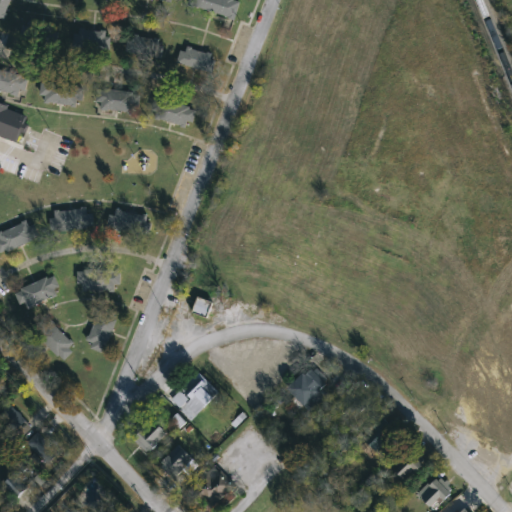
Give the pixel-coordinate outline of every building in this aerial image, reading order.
[(13,0),(8,19),(0,16),(0,0),(13,0)] [(241,0),(238,18),(190,7),(191,0),(241,0)] [(61,50),(32,44),(37,23),(66,29),(61,50)] [(73,46),(81,25),(110,36),(102,57),(73,46)] [(129,55),(130,37),(164,38),(163,57),(129,55)] [(211,72),(179,64),(184,47),(216,55),(211,72)] [(26,96),(0,90),(0,70),(30,76),(26,96)] [(43,83),(77,83),(77,104),(43,104),(43,83)] [(135,112),(98,110),(99,89),(136,91),(135,112)] [(156,123),(156,103),(194,103),(194,123),(156,123)] [(0,132),(0,104),(27,112),(19,138),(0,132)] [(95,228),(55,233),(53,212),(92,207),(95,228)] [(110,228),(114,209),(153,217),(149,236),(110,228)] [(7,250),(29,240),(28,239),(39,234),(33,222),(29,225),(26,218),(21,220),(22,221),(2,230),(1,229),(0,229),(0,251),(6,249),(7,250)] [(81,291),(81,271),(120,271),(120,291),(81,291)] [(16,293),(55,274),(64,292),(25,311),(16,293)] [(213,301),(210,315),(196,313),(199,299),(213,301)] [(89,349),(100,308),(118,313),(108,354),(89,349)] [(65,362),(37,335),(51,320),(79,347),(65,362)] [(290,390),(309,371),(332,393),(313,413),(290,390)] [(173,400),(201,374),(220,394),(192,420),(173,400)] [(365,409),(350,418),(341,402),(355,393),(365,409)] [(25,441),(20,448),(0,431),(0,421),(11,408),(63,452),(53,465),(25,441)] [(153,452),(135,440),(152,416),(170,429),(153,452)] [(380,452),(366,439),(380,424),(394,438),(380,452)] [(162,466),(181,446),(196,460),(177,480),(162,466)] [(396,468),(412,454),(423,468),(408,482),(396,468)] [(237,486),(217,505),(211,505),(206,500),(201,505),(193,496),(198,491),(196,488),(217,466),(237,486)] [(455,495),(433,511),(420,492),(441,476),(455,495)] [(17,500),(7,484),(15,479),(25,495),(17,500)]
